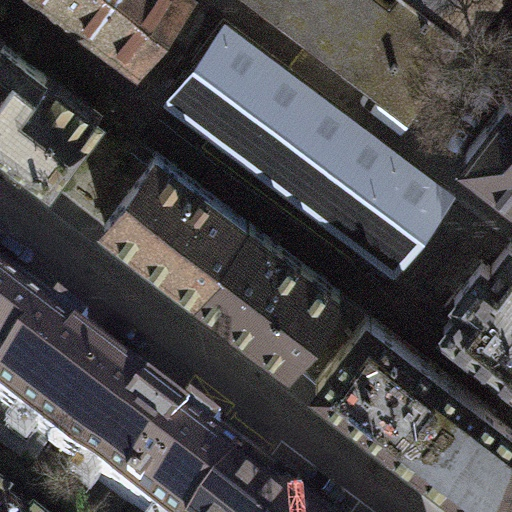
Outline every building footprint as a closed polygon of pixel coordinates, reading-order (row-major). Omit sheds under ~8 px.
[(0,0),(0,137),(80,199),(147,250),(233,316),(289,359),(341,291),(157,150),(148,161),(124,142),(93,119),(100,109),(0,32),(0,0)] [(58,0),(140,60),(184,0),(58,0)] [(265,0),(408,108),(431,78),(463,36),(416,0),(391,0),(391,1),(388,0),(265,0)] [(416,0),(463,36),(490,0),(416,0)] [(445,191),(226,26),(176,93),(275,167),(394,258),(445,191)] [(511,97),(508,95),(487,124),(465,152),(511,188),(511,97)] [(454,312),(445,324),(511,376),(511,240),(491,266),(481,259),(445,305),(454,312)] [(0,380),(1,381),(0,381),(0,406),(137,511),(286,511),(184,433),(0,293),(0,380)] [(511,477),(511,420),(369,311),(316,379),(480,505),(504,498),(511,477)] [(0,511),(22,511),(0,495),(0,511)]
